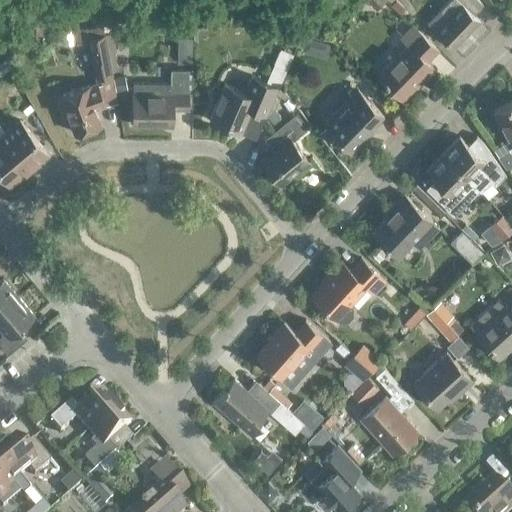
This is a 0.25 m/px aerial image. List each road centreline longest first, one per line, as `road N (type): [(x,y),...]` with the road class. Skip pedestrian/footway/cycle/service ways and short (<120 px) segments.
road 1 (residential): [(303,249),(231,162),(202,149),(90,153),(1,223)]
road 2 (residential): [(303,249),(511,34)]
road 3 (residential): [(158,406),(303,249)]
road 4 (residential): [(379,511),(511,391)]
road 5 (residential): [(95,331),(1,223)]
road 6 (residential): [(246,511),(158,406)]
road 7 (residential): [(0,411),(95,331)]
